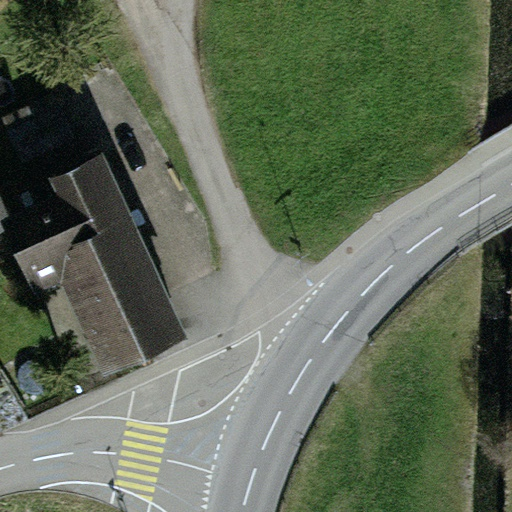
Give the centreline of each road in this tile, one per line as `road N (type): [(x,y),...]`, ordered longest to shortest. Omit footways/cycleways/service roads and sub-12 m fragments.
road 1 (track): [(299,372),(159,49),(161,0)]
road 2 (residential): [(0,471),(299,372)]
road 3 (tertiary): [(299,372),(414,248),(511,188)]
road 4 (tertiary): [(245,511),(299,372)]
